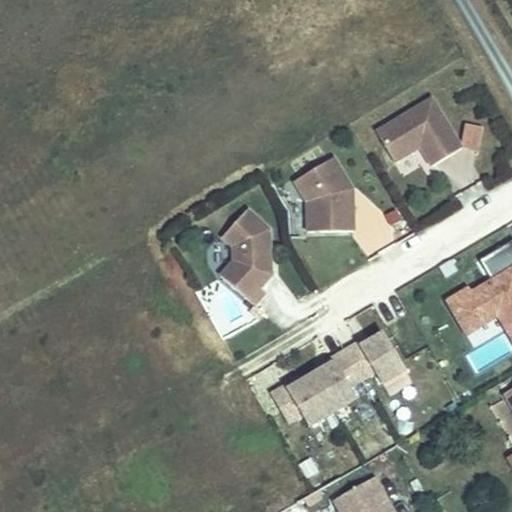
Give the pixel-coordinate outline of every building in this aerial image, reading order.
[(432,102),(378,135),(396,165),(421,150),(432,169),(462,150),(432,102)] [(355,234),(354,191),(334,162),(296,185),(309,205),(309,235),(355,234)] [(267,296),(261,290),(273,278),(270,233),(249,213),(224,240),(236,250),(236,264),(223,278),(255,308),(267,296)] [(511,260),(511,231),(480,250),(492,271),(471,283),(468,279),(447,291),(462,316),(480,305),(485,313),(495,307),(508,300),(511,306),(511,260)] [(511,306),(508,300),(495,307),(511,335),(511,306)] [(467,324),(485,313),(480,305),(462,316),(467,324)] [(309,416),(356,389),(349,377),(375,362),(382,374),(405,360),(384,324),(361,337),(359,333),(331,349),(333,353),(289,380),(286,376),(272,384),(288,413),(302,405),(309,416)] [(400,511),(376,468),(336,491),(347,511),(400,511)]
